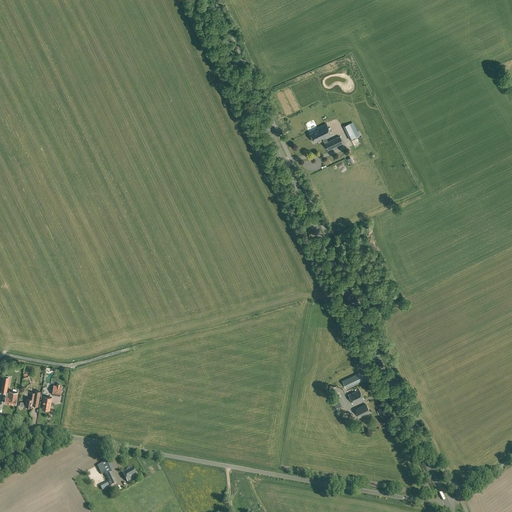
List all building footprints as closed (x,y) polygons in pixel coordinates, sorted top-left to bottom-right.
[(349,140),(359,135),(353,122),(343,127),(349,140)] [(328,141),(326,138),(332,135),(326,123),(317,128),(318,129),(310,133),(314,142),(322,138),(323,139),(328,150),(343,143),(339,136),(328,141)] [(345,388),(346,388),(362,380),(358,373),(342,381),(345,388)] [(7,390),(8,382),(9,377),(3,376),(2,381),(1,389),(7,390)] [(60,396),(61,389),(53,388),(51,395),(60,396)] [(352,404),(363,399),(359,389),(348,394),(352,404)] [(38,407),(41,391),(34,390),(34,392),(31,392),(30,399),(26,398),(25,406),(31,407),(31,405),(38,407)] [(17,392),(9,391),(9,392),(6,392),(5,403),(15,404),(17,392)] [(49,410),(51,397),(43,396),(42,401),(43,401),(42,409),(49,410)] [(332,400),(335,407),(344,403),(341,396),(332,400)] [(359,416),(370,412),(366,404),(355,409),(359,416)] [(117,483),(111,472),(114,471),(109,460),(100,464),(105,475),(110,486),(117,483)] [(138,476),(133,467),(130,469),(130,468),(126,470),(127,470),(122,473),(127,482),(138,476)] [(102,490),(109,487),(107,482),(99,485),(102,490)]
